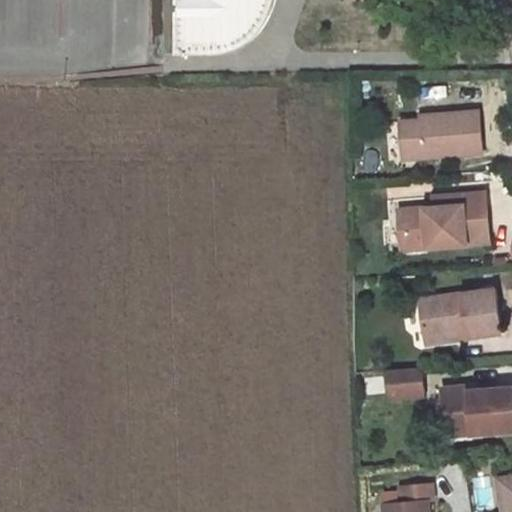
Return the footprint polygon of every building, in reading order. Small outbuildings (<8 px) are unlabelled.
[(179,0),(179,53),(220,52),(232,49),(244,44),(254,37),(262,29),(269,18),(273,10),(276,0),(179,0)] [(483,152),(480,111),(429,115),(430,119),(401,122),(404,158),(483,152)] [(490,242),(486,192),(449,195),(449,205),(434,206),(409,209),(411,224),(406,229),(401,229),(403,249),(490,242)] [(449,205),(449,195),(434,196),(434,206),(449,205)] [(411,224),(409,209),(400,209),(401,229),(406,229),(411,224)] [(503,332),(497,289),(421,300),(426,341),(468,335),(468,337),(503,332)] [(427,347),(469,341),(468,337),(468,335),(426,341),(427,347)] [(425,395),(422,368),(387,371),(390,398),(425,395)] [(511,430),(511,387),(477,389),(478,401),(469,402),(468,390),(442,392),(444,421),(452,425),(468,424),(469,433),(511,430)] [(469,433),(468,424),(452,425),(444,421),(444,435),(469,433)] [(511,511),(511,476),(498,479),(502,511),(511,511)] [(472,478),(474,510),(491,509),(489,477),(472,478)] [(431,511),(431,499),(436,498),(434,482),(403,484),(404,501),(385,503),(386,511),(431,511)]
